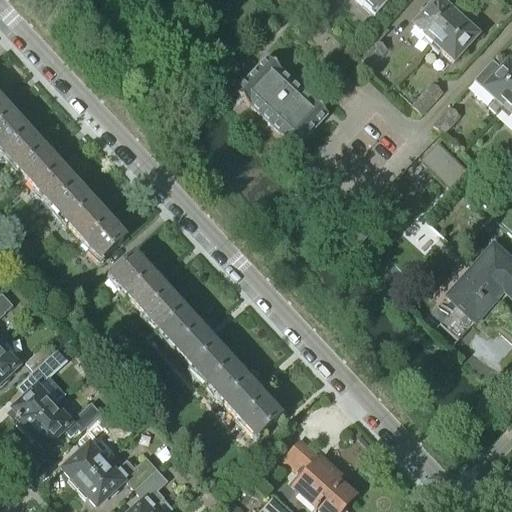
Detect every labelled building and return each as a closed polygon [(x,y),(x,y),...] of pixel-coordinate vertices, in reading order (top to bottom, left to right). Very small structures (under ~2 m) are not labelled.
[(149,0),(136,0),(147,10),(153,3),(149,0)] [(356,0),(372,14),(384,0),(356,0)] [(436,3),(411,30),(432,49),(456,21),(456,17),(452,14),(448,14),(436,3)] [(179,5),(166,7),(169,22),(182,20),(179,5)] [(456,21),(432,49),(452,67),(476,39),(465,29),(465,25),(461,22),(457,22),(456,21)] [(369,72),(387,54),(376,44),(359,62),(369,72)] [(293,153),(326,117),(265,60),(232,96),(293,153)] [(479,79),(473,86),(482,94),(493,105),(488,111),(496,118),(502,112),(511,100),(511,72),(506,67),(504,69),(499,74),(491,66),(479,79)] [(410,110),(421,120),(442,97),(431,87),(410,110)] [(511,100),(502,112),(511,121),(511,100)] [(0,156),(3,160),(26,138),(5,114),(9,112),(8,111),(10,107),(6,103),(2,105),(2,104),(0,105),(0,156)] [(431,130),(442,139),(459,120),(449,110),(431,130)] [(3,160),(51,212),(75,191),(54,168),(57,165),(56,164),(58,161),(54,156),(51,158),(50,157),(47,160),(46,159),(26,138),(3,160)] [(419,166),(447,193),(465,175),(437,147),(419,166)] [(484,178),(495,188),(511,170),(511,169),(502,160),(484,178)] [(75,191),(51,212),(100,266),(124,244),(102,221),(105,218),(107,214),(103,210),(99,211),(98,211),(95,213),(89,206),(75,191)] [(511,198),(490,222),(511,242),(511,198)] [(355,230),(344,241),(358,253),(368,242),(355,230)] [(475,269),(502,293),(503,293),(507,297),(506,299),(511,304),(511,270),(491,251),(475,269)] [(133,262),(109,284),(158,338),(182,315),(164,295),(161,292),(164,289),(163,289),(166,285),(161,280),(158,282),(157,282),(154,285),(153,284),(133,262)] [(472,326),(502,293),(475,269),(445,301),(472,326)] [(77,296),(89,284),(82,278),(71,289),(77,296)] [(0,353),(7,347),(0,340),(0,321),(4,318),(4,317),(12,310),(11,310),(1,299),(0,300),(0,353)] [(182,315),(158,338),(193,376),(206,390),(230,368),(210,346),(213,343),(215,339),(211,335),(208,336),(206,336),(203,339),(202,337),(182,315)] [(0,353),(0,386),(20,368),(13,360),(15,357),(7,347),(0,353)] [(40,353),(24,368),(32,376),(48,361),(40,353)] [(38,390),(9,417),(10,421),(15,422),(16,421),(19,424),(14,429),(23,438),(56,407),(47,397),(54,390),(47,383),(65,367),(54,356),(48,361),(32,376),(28,380),(38,390)] [(230,368),(206,390),(255,444),(279,423),(276,419),(259,401),(258,400),(259,399),(261,397),(260,396),(262,394),(263,392),(261,390),(259,388),(255,390),(254,389),(251,391),(250,390),(230,368)] [(56,407),(23,438),(33,449),(36,446),(43,454),(64,435),(70,441),(77,435),(80,438),(86,432),(87,432),(101,420),(93,411),(83,421),(80,418),(73,425),(57,407),(56,407)] [(86,452),(62,474),(70,483),(66,486),(75,496),(105,468),(113,461),(116,458),(99,440),(106,434),(97,424),(77,442),(86,452)] [(344,511),(353,503),(334,486),(337,482),(299,448),(283,465),(303,482),(293,493),(314,511),(344,511)] [(105,468),(75,496),(84,506),(88,502),(96,511),(123,486),(133,497),(156,475),(145,463),(134,474),(126,465),(121,470),(113,461),(105,468)] [(143,507),(136,511),(170,511),(156,496),(167,487),(156,475),(133,497),(143,507)]
